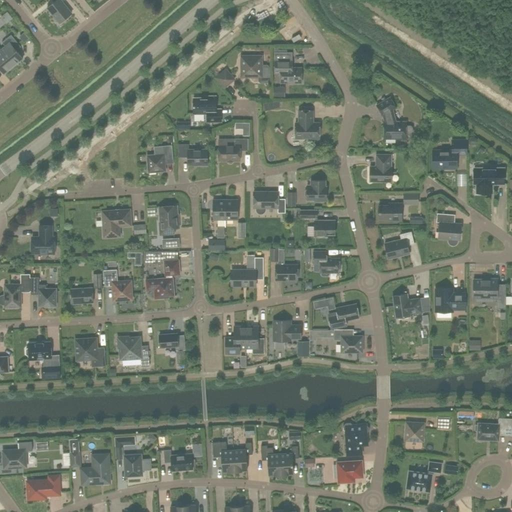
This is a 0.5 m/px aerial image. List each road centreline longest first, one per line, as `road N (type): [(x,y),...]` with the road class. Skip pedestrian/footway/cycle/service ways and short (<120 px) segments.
road 1 (residential): [(71,511),(173,484),(246,483),(373,501)]
road 2 (tertiary): [(0,173),(214,0)]
road 3 (residential): [(373,501),(382,368),(368,282)]
road 4 (residential): [(0,327),(198,311)]
road 5 (residential): [(338,158),(346,91),(288,0)]
road 6 (residential): [(198,311),(368,282)]
road 7 (residential): [(47,196),(193,185)]
road 8 (residential): [(368,282),(338,158)]
road 9 (residential): [(193,185),(198,311)]
